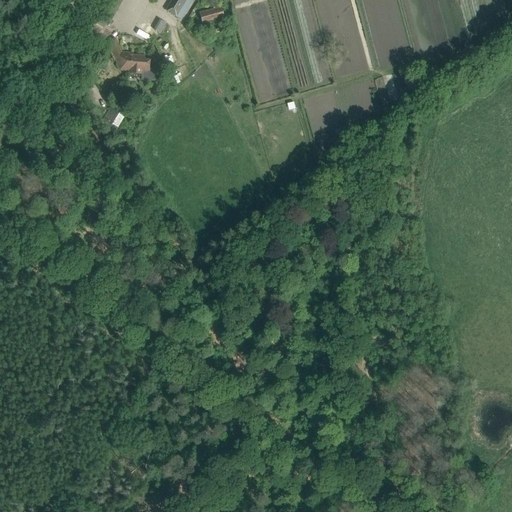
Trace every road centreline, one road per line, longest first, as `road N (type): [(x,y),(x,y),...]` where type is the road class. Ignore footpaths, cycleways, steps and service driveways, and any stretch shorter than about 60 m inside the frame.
road 1 (track): [(326,200),(408,511)]
road 2 (track): [(511,38),(328,180),(326,200)]
road 3 (track): [(326,200),(297,434)]
road 4 (track): [(0,131),(70,0)]
